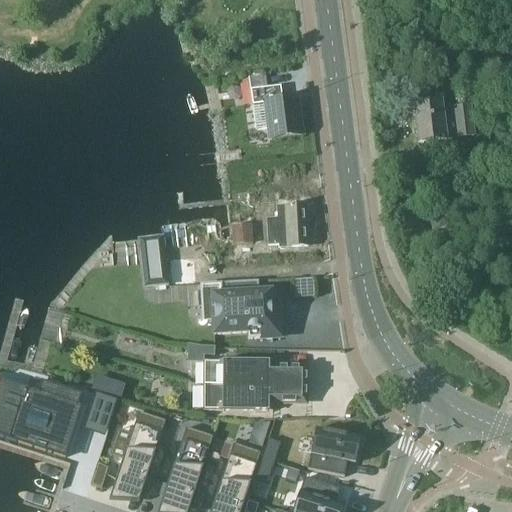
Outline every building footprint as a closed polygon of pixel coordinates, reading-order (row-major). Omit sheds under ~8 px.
[(265,104),(269,141),(302,137),(298,99),(282,101),(281,87),(251,91),(253,106),(265,104)] [(443,114),(442,104),(414,108),(418,145),(447,142),(447,141),(456,140),(475,138),(471,107),(452,110),(452,113),(443,114)] [(266,220),(268,247),(278,247),(278,249),(308,247),(306,207),(275,209),(276,220),(266,220)] [(447,227),(443,209),(427,213),(432,231),(447,227)] [(230,223),(230,236),(231,245),(252,244),(251,222),(230,223)] [(161,238),(138,241),(141,269),(165,267),(161,238)] [(171,286),(196,284),(195,259),(169,261),(171,286)] [(143,289),(167,287),(165,267),(141,269),(143,289)] [(280,339),(278,319),(270,319),(269,295),(231,298),(230,286),(200,288),(201,300),(213,299),(215,323),(213,323),(214,337),(247,335),(248,341),(280,339)] [(203,386),(306,387),(306,372),(274,371),(274,363),(202,364),(203,386)] [(0,381),(0,438),(65,459),(81,408),(78,406),(81,395),(41,382),(38,393),(0,381)] [(305,402),(306,387),(203,386),(203,412),(274,413),(274,401),(305,402)] [(105,435),(118,398),(95,390),(82,427),(105,435)] [(115,482),(108,503),(138,505),(141,495),(147,479),(148,475),(165,423),(138,414),(119,471),(115,482)] [(163,498),(158,511),(188,511),(189,511),(196,491),(195,491),(212,439),(186,430),(167,486),(163,498)] [(310,454),(307,471),(344,478),(347,464),(355,465),(358,448),(360,441),(360,440),(315,431),(313,441),(310,454)] [(268,441),(262,460),(274,464),(280,445),(268,441)] [(210,511),(241,511),(243,506),(260,454),(233,445),(214,502),(210,511)] [(262,460),(255,479),(267,483),(274,464),(262,460)] [(294,509),(293,511),(340,511),(342,508),(335,506),(339,491),(304,479),(299,496),(294,509)] [(248,503),(244,511),(256,511),(258,506),(248,503)]
